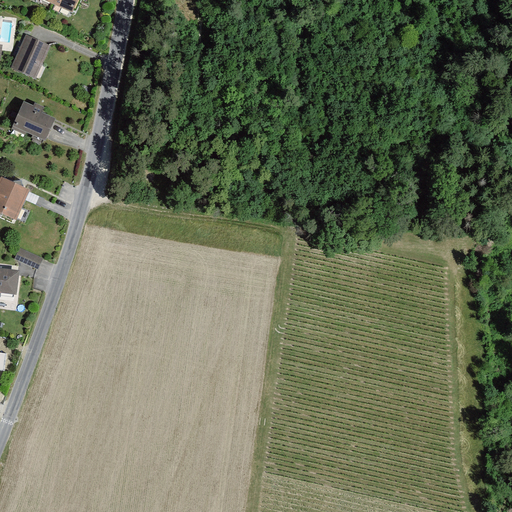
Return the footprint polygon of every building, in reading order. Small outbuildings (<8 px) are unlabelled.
[(82,0),(35,0),(74,18),(82,0)] [(50,49),(26,38),(12,72),(36,82),(50,49)] [(24,106),(12,130),(46,145),(55,124),(41,118),(45,111),(36,107),(34,110),(24,106)] [(29,195),(0,181),(0,182),(0,218),(14,225),(29,195)] [(38,273),(43,262),(19,252),(14,263),(38,273)] [(20,274),(0,271),(0,302),(1,297),(17,299),(20,274)]
